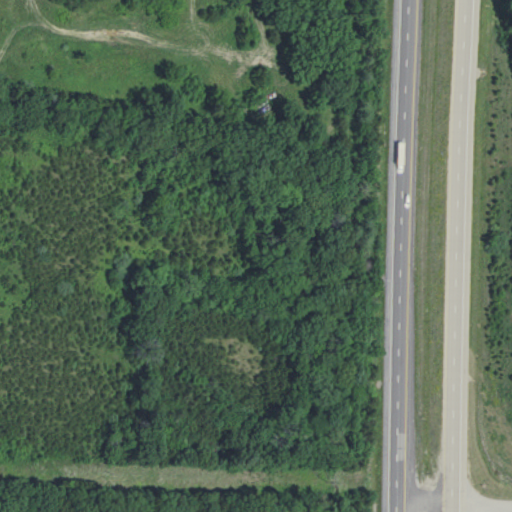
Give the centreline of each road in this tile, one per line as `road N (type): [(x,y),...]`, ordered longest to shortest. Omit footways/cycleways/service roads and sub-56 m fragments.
road 1 (trunk): [(449,511),(463,0)]
road 2 (trunk): [(412,0),(400,511)]
